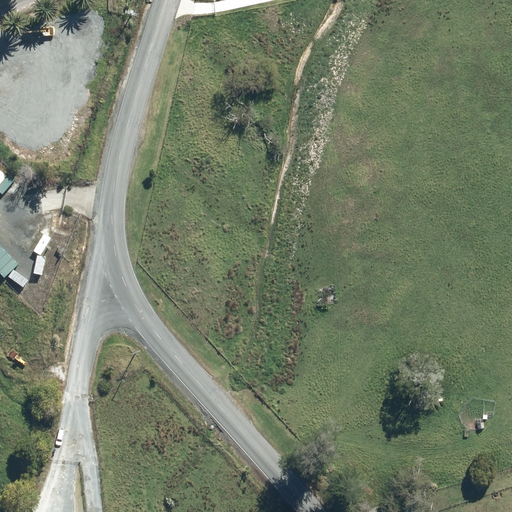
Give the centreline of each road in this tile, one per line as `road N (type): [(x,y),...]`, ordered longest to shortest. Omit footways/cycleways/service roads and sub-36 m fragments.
road 1 (unclassified): [(167,0),(114,189),(110,221),(121,277),(158,337),(312,511)]
road 2 (track): [(121,277),(92,312),(74,401),(88,430),(97,511)]
